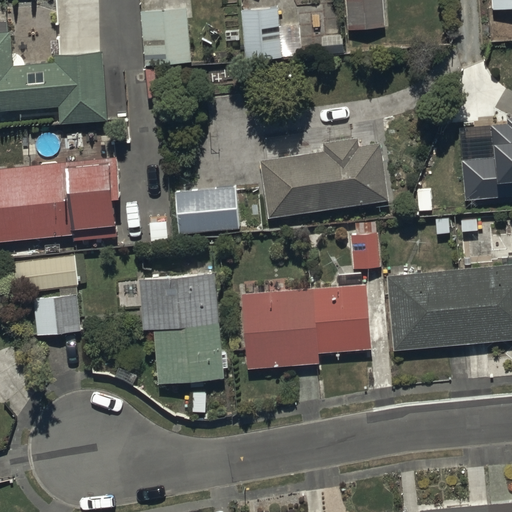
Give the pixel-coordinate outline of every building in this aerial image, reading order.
[(386,0),(344,0),(347,28),(388,24),(386,0)] [(511,0),(491,0),(492,9),(511,7),(511,0)] [(189,5),(140,9),(145,65),(194,61),(189,5)] [(291,5),(241,7),(244,57),(304,54),(302,24),(292,24),(291,5)] [(0,109),(60,108),(61,120),(108,118),(105,51),(56,53),(56,62),(14,64),(13,31),(0,31),(0,109)] [(466,197),(511,193),(511,117),(508,118),(509,122),(492,123),(495,154),(462,157),(466,197)] [(262,158),(271,216),(390,198),(381,142),(362,145),(360,134),(324,140),(325,149),(262,158)] [(111,156),(0,166),(0,240),(75,233),(76,239),(119,235),(111,156)] [(237,186),(176,191),(180,234),(241,229),(237,186)] [(380,232),(351,233),(353,267),(381,265),(380,232)] [(80,331),(75,252),(15,257),(17,289),(60,286),(61,295),(33,297),(36,334),(80,331)] [(511,262),(387,276),(394,350),(511,337),(511,262)] [(338,273),(338,285),(245,291),(249,367),(321,363),(320,351),(371,347),(367,284),(363,284),(362,272),(338,273)] [(215,273),(142,278),(145,330),(156,329),(159,381),(223,376),(222,366),(228,366),(227,351),(221,351),(215,273)] [(511,511),(511,501),(420,509),(420,511),(511,511)]
